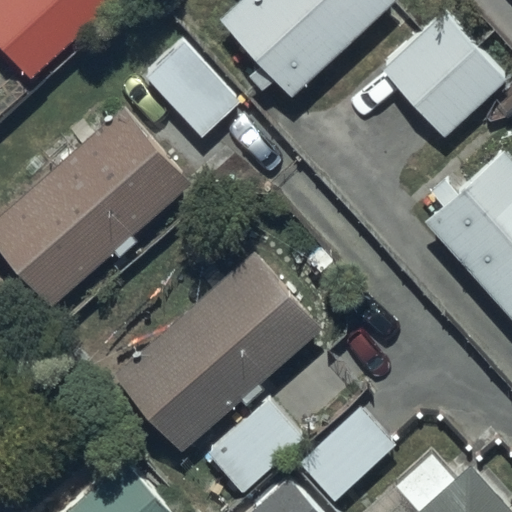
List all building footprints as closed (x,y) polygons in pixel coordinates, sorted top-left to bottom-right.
[(278,78),(294,96),(397,0),(240,0),(222,18),(264,63),(251,75),(265,90),(278,78)] [(382,66),(446,136),(507,80),(444,10),(382,66)] [(187,39),(147,76),(202,137),(243,99),(187,39)] [(0,213),(0,242),(54,305),(117,251),(121,256),(139,240),(134,234),(195,182),(126,103),(93,132),(82,119),(72,128),(83,141),(0,213)] [(443,203),(424,220),(511,317),(511,157),(504,148),(457,190),(446,178),(432,190),(443,203)] [(212,287),(114,374),(182,451),(324,326),(256,249),(226,275),(215,263),(201,275),(212,287)] [(210,453),(243,491),(306,436),(272,398),(210,453)] [(300,461),(336,500),(398,443),(362,404),(300,461)] [(418,511),(417,511),(511,511),(511,509),(471,465),(456,479),(432,452),(395,485),(418,511)] [(173,511),(126,460),(68,511),(173,511)] [(326,511),(291,474),(249,511),(326,511)]
